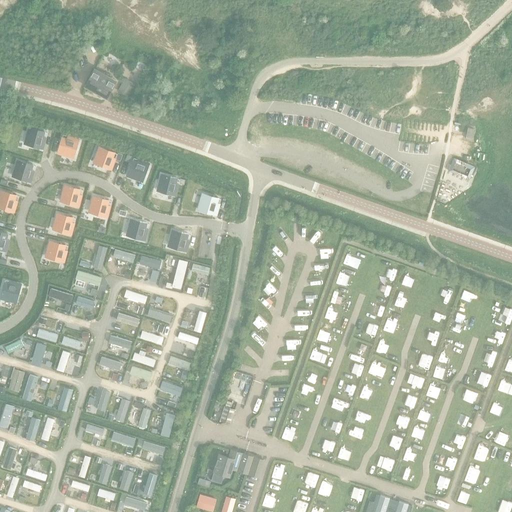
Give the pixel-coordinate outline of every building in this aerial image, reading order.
[(85,85),(106,97),(115,81),(94,70),(85,85)] [(124,76),(117,89),(128,95),(135,82),(124,76)] [(39,148),(44,131),(37,130),(28,127),(25,138),(29,139),(27,144),(33,146),(39,148)] [(465,138),(471,139),(473,130),(467,129),(465,138)] [(76,148),(78,142),(61,137),(59,143),(60,144),(57,153),(68,156),(69,152),(74,154),(75,148),(76,148)] [(95,157),(98,158),(96,163),(102,165),(102,166),(108,168),(114,152),(108,150),(99,147),(95,157)] [(448,170),(468,179),(473,166),(453,157),(448,170)] [(27,181),(32,165),(26,163),(17,160),(13,171),(17,172),(15,177),(21,178),(21,179),(27,181)] [(137,179),(138,176),(143,178),(145,172),(147,166),(132,160),(129,166),(130,167),(126,176),(137,179)] [(159,184),(162,185),(160,190),(166,192),(172,194),(178,179),(172,176),(172,177),(163,173),(159,184)] [(75,205),(79,189),(73,187),(64,185),(61,196),(64,197),(63,202),(69,203),(69,204),(75,205)] [(10,211),(15,195),(9,193),(0,190),(0,201),(0,202),(0,207),(4,209),(10,211)] [(199,204),(202,205),(201,210),(206,212),(212,214),(217,198),(211,196),(202,193),(199,204)] [(90,206),(93,207),(92,212),(98,214),(97,214),(104,216),(108,200),(102,198),(92,196),(90,206)] [(68,233),(72,217),(66,215),(66,216),(56,213),(54,224),(57,225),(56,230),(62,231),(61,232),(68,233)] [(127,230),(131,231),(129,236),(135,237),(141,239),(146,223),(139,221),(139,222),(130,219),(127,230)] [(169,241),(172,242),(171,247),(177,248),(183,250),(187,234),(181,232),(172,230),(169,241)] [(60,261),(65,244),(58,243),(49,241),(46,251),(50,252),(48,257),(54,259),(60,261)] [(18,293),(20,287),(3,282),(2,289),(0,296),(0,298),(10,301),(11,297),(16,299),(18,293)] [(65,292),(62,299),(68,302),(70,297),(71,298),(72,294),(71,294),(65,292)] [(221,419),(230,422),(235,408),(226,405),(221,419)] [(259,477),(264,461),(231,450),(229,457),(220,454),(215,471),(212,479),(213,480),(218,481),(220,481),(221,480),(223,474),(229,476),(231,467),(259,477)] [(409,511),(411,509),(397,505),(396,509),(387,506),(388,502),(380,499),(378,504),(373,502),(369,511),(409,511)]
